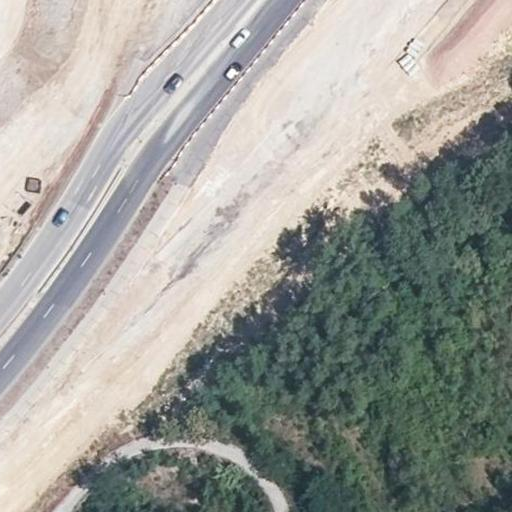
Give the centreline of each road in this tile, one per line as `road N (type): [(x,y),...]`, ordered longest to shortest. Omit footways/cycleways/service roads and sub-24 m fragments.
road 1 (primary): [(0,445),(137,304),(391,0)]
road 2 (primary): [(327,0),(130,232)]
road 3 (secondary): [(303,0),(130,232)]
road 4 (primary): [(130,232),(0,381)]
